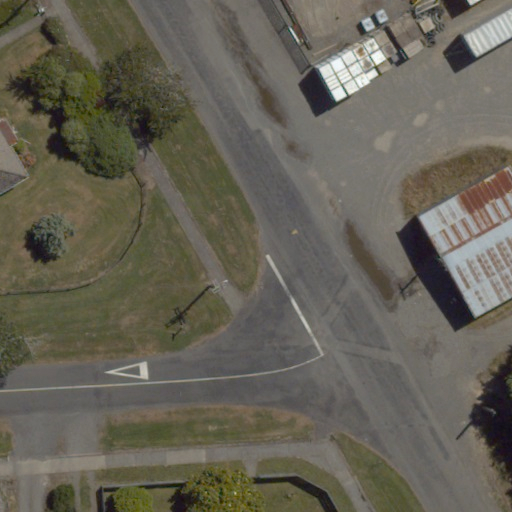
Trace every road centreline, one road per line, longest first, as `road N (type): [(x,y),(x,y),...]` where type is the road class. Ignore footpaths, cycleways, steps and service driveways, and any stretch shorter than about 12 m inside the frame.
road 1 (residential): [(154,0),(353,334)]
road 2 (residential): [(0,389),(285,370),(353,334)]
road 3 (residential): [(353,334),(456,511)]
